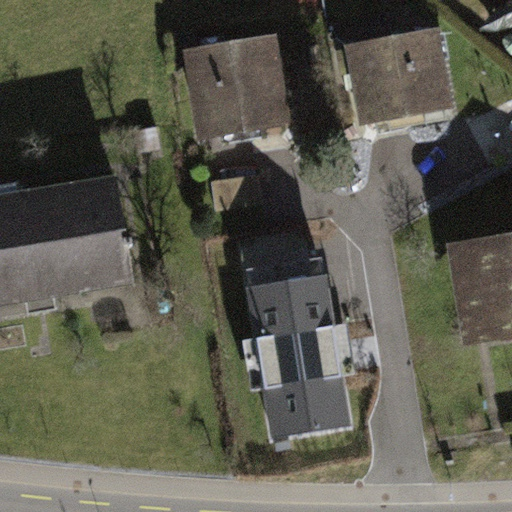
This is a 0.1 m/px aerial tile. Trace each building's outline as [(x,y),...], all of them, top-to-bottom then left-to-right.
[(448,49),(355,63),(367,144),(460,130),(448,49)] [(286,55),(195,69),(209,159),(300,146),(286,55)] [(117,196),(0,213),(0,326),(134,307),(117,196)] [(511,253),(455,262),(471,366),(511,359),(511,253)] [(352,448),(343,279),(259,284),(269,453),(352,448)]
